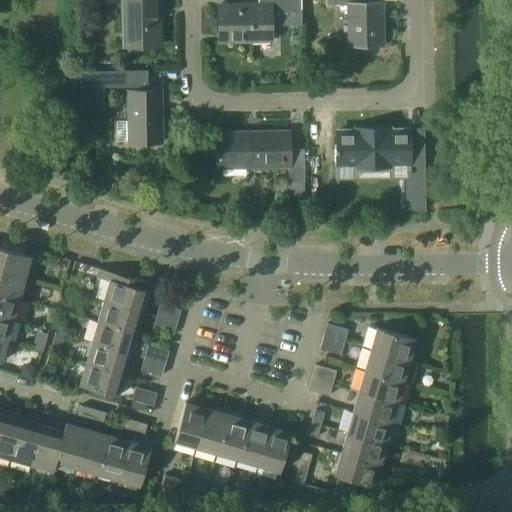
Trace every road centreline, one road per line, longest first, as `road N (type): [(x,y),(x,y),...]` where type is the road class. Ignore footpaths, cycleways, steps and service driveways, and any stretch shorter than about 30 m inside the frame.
road 1 (unclassified): [(187,0),(189,79),(209,101),(398,96),(419,75),(417,0)]
road 2 (residential): [(268,263),(0,197)]
road 3 (unclassified): [(268,263),(511,263)]
road 4 (residential): [(236,383),(294,400),(317,314)]
road 5 (residential): [(236,383),(268,263)]
